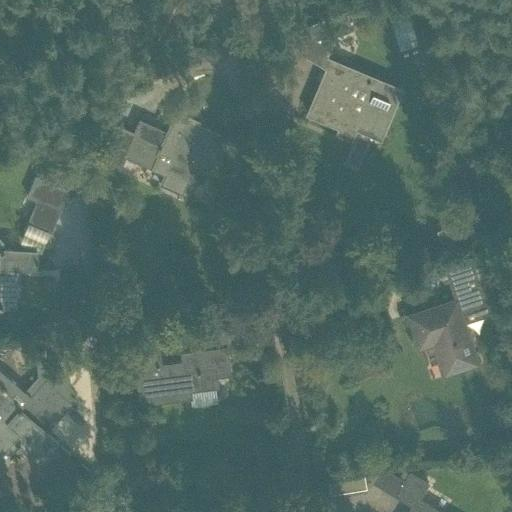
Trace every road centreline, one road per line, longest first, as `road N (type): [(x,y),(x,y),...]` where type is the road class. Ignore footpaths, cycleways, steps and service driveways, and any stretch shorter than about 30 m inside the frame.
road 1 (residential): [(315,511),(231,62)]
road 2 (residential): [(100,511),(84,221)]
